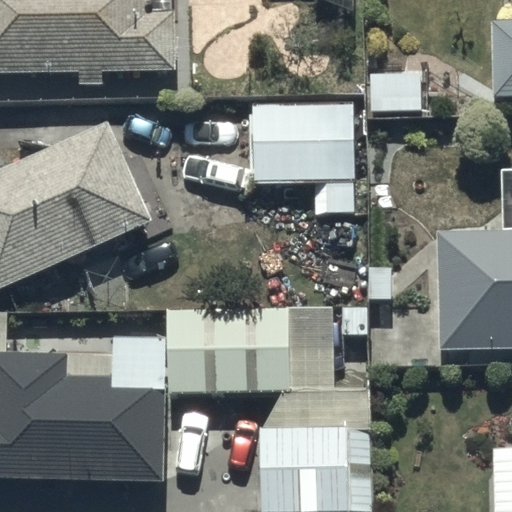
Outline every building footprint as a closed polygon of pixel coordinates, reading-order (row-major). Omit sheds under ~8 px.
[(0,0),(0,85),(82,84),(82,94),(103,93),(103,84),(177,83),(177,22),(153,22),(152,0),(0,0)] [(511,29),(496,29),(496,104),(511,103),(511,29)] [(355,111),(254,113),(256,193),(314,192),(315,223),(357,222),(355,111)] [(0,180),(0,297),(151,233),(109,135),(0,181),(0,180)] [(441,244),(442,359),(511,358),(511,182),(501,183),(502,243),(441,244)] [(0,488),(165,492),(166,451),(183,451),(184,407),(291,409),(291,393),(332,394),(333,321),(165,318),(165,348),(117,348),(117,365),(94,365),(94,357),(73,357),(73,365),(0,363),(0,488)] [(373,511),(374,439),(263,442),(264,511),(373,511)]
